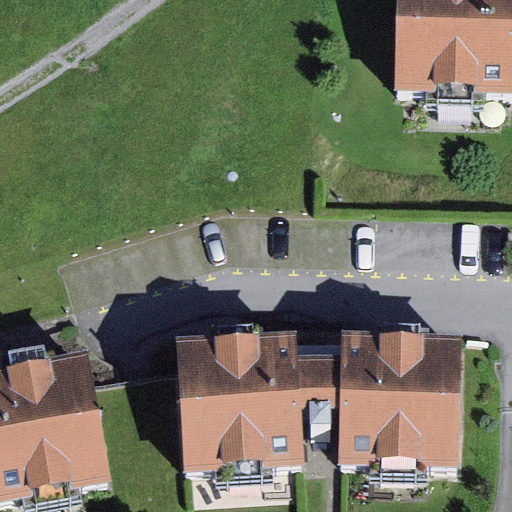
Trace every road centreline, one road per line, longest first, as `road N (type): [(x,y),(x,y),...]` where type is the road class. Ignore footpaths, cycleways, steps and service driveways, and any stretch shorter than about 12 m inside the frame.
road 1 (residential): [(511,308),(230,297),(127,332)]
road 2 (track): [(162,0),(82,64),(0,110)]
